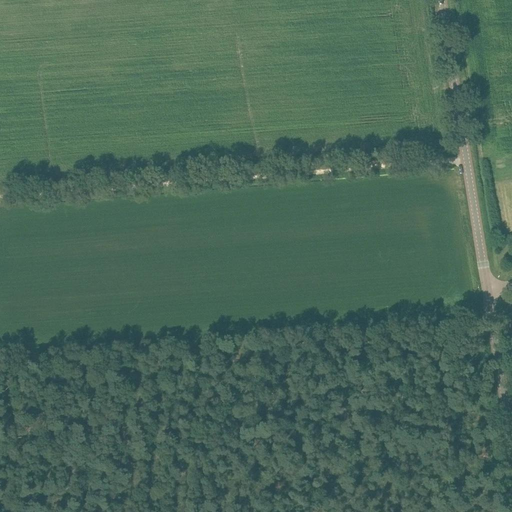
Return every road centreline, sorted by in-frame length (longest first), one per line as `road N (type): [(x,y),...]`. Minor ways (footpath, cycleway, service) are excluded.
road 1 (tertiary): [(487,287),(441,0)]
road 2 (tertiary): [(511,465),(487,287)]
